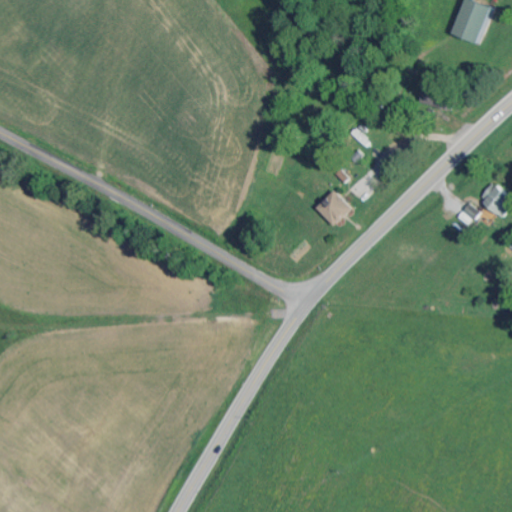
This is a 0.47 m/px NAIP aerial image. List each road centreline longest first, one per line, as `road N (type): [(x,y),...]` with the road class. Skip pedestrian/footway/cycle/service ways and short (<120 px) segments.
road 1 (secondary): [(511,109),(309,307),(179,511)]
road 2 (tertiary): [(0,135),(309,307)]
